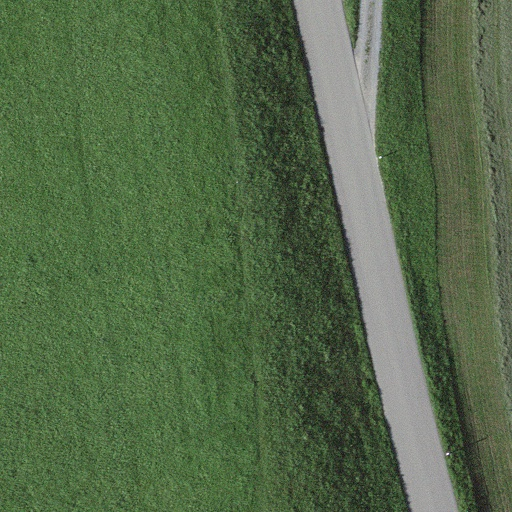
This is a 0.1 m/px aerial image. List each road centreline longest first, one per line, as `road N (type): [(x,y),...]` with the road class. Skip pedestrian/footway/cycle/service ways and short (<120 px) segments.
road 1 (tertiary): [(323,0),(442,511)]
road 2 (track): [(364,166),(379,0)]
